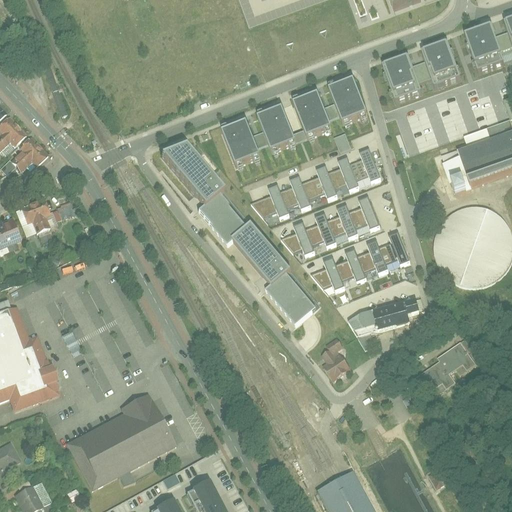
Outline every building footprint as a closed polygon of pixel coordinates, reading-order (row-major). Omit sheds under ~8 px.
[(387,0),(392,11),(421,0),(387,0)] [(492,30),(466,39),(479,75),(504,66),(502,61),(511,56),(511,22),(504,25),(509,40),(497,44),(492,30)] [(410,59),(384,69),(397,105),(422,96),(420,90),(433,85),(435,92),(461,82),(448,46),(422,55),(427,69),(415,73),(410,59)] [(351,83),(327,92),(339,127),(364,119),(351,83)] [(314,98),(290,106),(303,142),(327,133),(314,98)] [(510,122),(511,121),(511,99),(503,102),(510,122)] [(278,112),(254,121),(267,156),(291,147),(278,112)] [(23,141),(6,122),(0,127),(0,134),(2,137),(0,139),(0,152),(9,144),(14,149),(23,141)] [(511,133),(511,134),(507,122),(471,134),(461,138),(465,150),(435,160),(449,201),(468,195),(466,190),(511,174),(511,133)] [(243,126),(219,135),(231,170),(256,161),(243,126)] [(339,155),(351,151),(345,135),(333,140),(339,155)] [(45,160),(28,141),(19,149),(25,156),(13,166),(20,174),(31,163),(36,168),(45,160)] [(218,193),(180,149),(156,158),(200,209),(218,193)] [(369,154),(360,157),(371,186),(380,183),(369,154)] [(345,162),(336,166),(348,195),(357,192),(353,180),(345,162)] [(324,170),(315,174),(326,203),(336,199),(324,170)] [(298,182),(288,186),(300,215),(309,211),(298,182)] [(276,189),(266,193),(278,222),(287,218),(276,189)] [(368,202),(358,205),(370,234),(379,231),(368,202)] [(44,203),(22,212),(30,233),(35,231),(37,236),(50,231),(46,220),(50,218),(44,203)] [(345,210),(336,214),(347,243),(356,239),(345,210)] [(511,260),(511,241),(507,225),(486,212),(472,211),(448,217),(435,239),(433,254),(438,272),(447,278),(448,283),(458,289),(466,290),(466,289),(469,289),(476,290),(489,286),(491,282),(496,282),(500,276),(503,278),(511,263),(511,260)] [(323,218),(314,222),(325,251),(334,248),(323,218)] [(0,252),(21,244),(12,222),(0,227),(0,252)] [(247,227),(228,243),(268,289),(286,274),(247,227)] [(302,228),(293,231),(304,260),(313,257),(302,228)] [(398,237),(389,241),(392,247),(401,270),(410,266),(398,237)] [(376,245),(366,249),(378,278),(387,275),(376,245)] [(344,251),(347,257),(355,252),(352,247),(344,251)] [(354,254),(345,258),(357,287),(366,283),(354,254)] [(333,263),(323,266),(335,295),(344,292),(333,263)] [(262,294),(267,290),(259,280),(254,284),(262,294)] [(420,302),(351,320),(356,340),(414,325),(412,318),(423,315),(420,302)] [(8,314),(0,317),(0,407),(7,405),(11,414),(57,396),(35,339),(27,342),(15,312),(8,314)] [(62,338),(72,358),(81,354),(71,333),(62,338)] [(460,344),(436,360),(449,378),(462,369),(465,374),(475,367),(460,344)] [(328,369),(323,372),(331,385),(349,373),(340,360),(334,364),(327,353),(320,358),(328,369)] [(439,364),(416,380),(428,397),(436,391),(440,397),(455,387),(439,364)] [(119,418),(64,448),(88,495),(175,449),(148,397),(117,413),(119,418)] [(19,465),(9,447),(0,451),(0,483),(5,481),(2,474),(19,465)] [(325,511),(373,511),(353,474),(338,482),(328,487),(315,494),(325,511)] [(442,474),(429,481),(436,493),(448,486),(442,474)] [(174,476),(161,483),(166,492),(179,485),(174,476)] [(221,511),(208,487),(186,498),(193,511),(221,511)] [(31,492),(15,499),(20,511),(37,511),(40,511),(31,492)]
